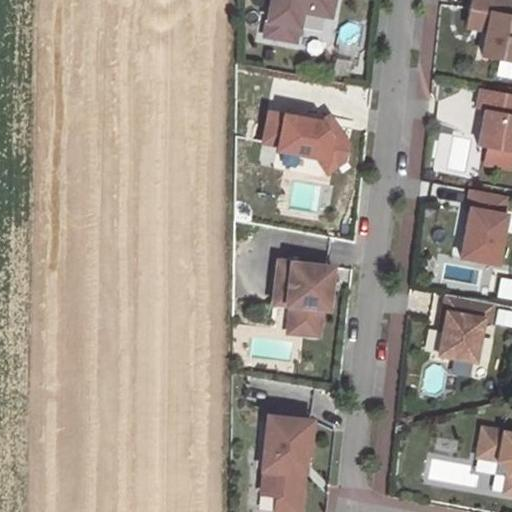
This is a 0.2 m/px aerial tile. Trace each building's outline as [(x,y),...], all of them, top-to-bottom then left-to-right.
[(269,0),(262,39),(293,45),(298,14),(326,19),(330,0),(269,0)] [(510,3),(492,0),(471,0),(467,28),(483,31),(486,36),(482,60),(511,65),(511,20),(507,20),(510,3)] [(511,97),(480,92),(477,112),(485,113),(478,149),(511,155),(511,97)] [(318,124),(266,115),(261,145),(276,148),(275,152),(315,160),(320,156),(330,171),(344,161),(347,147),(332,128),(324,133),(318,124)] [(326,119),(318,124),(324,133),(332,128),(326,119)] [(330,171),(320,156),(315,160),(326,174),(330,171)] [(507,199),(470,192),(466,211),(469,211),(460,259),(497,266),(506,217),(504,217),(507,199)] [(289,307),(287,322),(319,325),(321,310),(327,311),(331,269),(277,263),(272,305),(289,307)] [(490,323),(493,305),(446,296),(443,314),(446,315),(443,332),(439,356),(475,363),(483,321),(490,323)] [(319,325),(287,322),(286,334),(317,338),(319,325)] [(306,454),(310,422),(266,417),(260,470),(263,470),(260,494),(276,495),(274,511),(297,511),(302,474),(299,474),(301,454),(306,454)] [(511,433),(480,428),(475,457),(495,461),(505,476),(502,493),(511,494),(511,433)]
